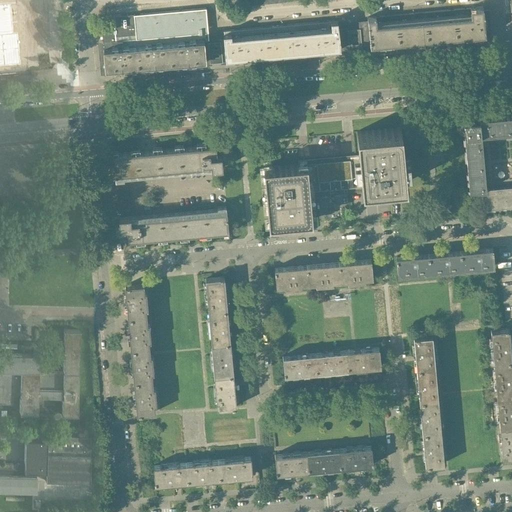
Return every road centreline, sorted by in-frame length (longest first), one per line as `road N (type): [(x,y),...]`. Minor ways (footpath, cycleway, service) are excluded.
road 1 (secondary): [(90,121),(503,84)]
road 2 (residential): [(399,494),(388,385),(263,397),(249,253)]
road 3 (secondary): [(501,55),(218,79)]
road 4 (residential): [(249,253),(501,228),(511,235)]
road 5 (residential): [(126,511),(103,265)]
road 6 (residential): [(252,509),(399,494)]
road 7 (residential): [(103,265),(249,253)]
road 8 (residential): [(103,265),(90,121)]
road 9 (residential): [(214,17),(352,5)]
road 10 (secondary): [(218,79),(87,92)]
